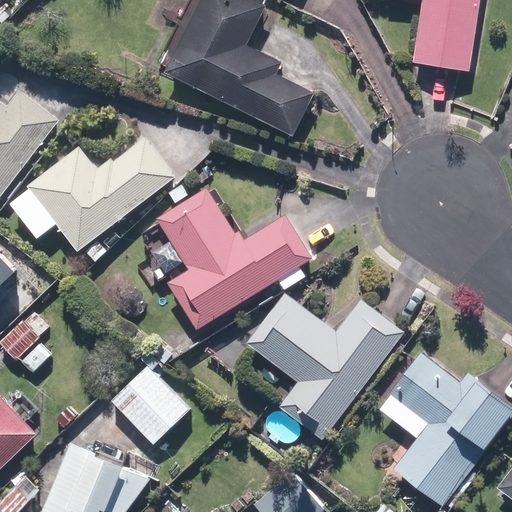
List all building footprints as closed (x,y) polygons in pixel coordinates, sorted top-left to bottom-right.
[(201,0),(167,70),(294,133),(315,91),(277,72),(283,59),(248,42),(268,0),(201,0)] [(483,0),(423,0),(414,63),(438,67),(472,72),(483,0)] [(0,194),(61,120),(39,103),(0,71),(0,194)] [(32,182),(81,249),(180,177),(162,153),(148,134),(104,166),(86,143),(32,182)] [(172,282),(200,328),(313,258),(299,234),(285,212),(248,235),(214,181),(156,217),(190,271),(172,282)] [(384,313),(362,297),(338,330),(284,291),(247,341),(301,381),(282,406),(326,438),(406,329),(384,313)] [(40,338),(50,328),(34,313),(5,341),(36,372),(55,353),(40,338)] [(395,468),(444,505),(511,414),(511,404),(497,393),(468,372),(461,381),(423,351),(391,393),(429,422),(395,468)] [(193,406),(149,363),(111,402),(125,415),(156,445),(193,406)] [(0,466),(38,430),(0,390),(0,466)] [(136,511),(153,475),(75,440),(43,511),(103,511),(105,508),(114,511),(136,511)] [(511,511),(511,466),(497,486),(511,497),(511,511)] [(318,511),(326,506),(297,470),(256,503),(262,511),(318,511)] [(0,507),(4,511),(13,511),(39,487),(28,476),(0,502),(0,507)]
